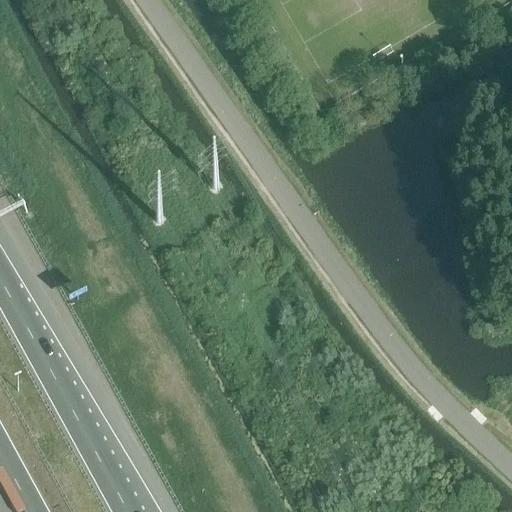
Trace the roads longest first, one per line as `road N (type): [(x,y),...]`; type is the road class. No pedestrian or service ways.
road 1 (unknown): [(131,0),(414,399),(481,419),(511,442)]
road 2 (unclassified): [(511,472),(400,354),(149,0)]
road 3 (motorway): [(126,511),(0,280)]
